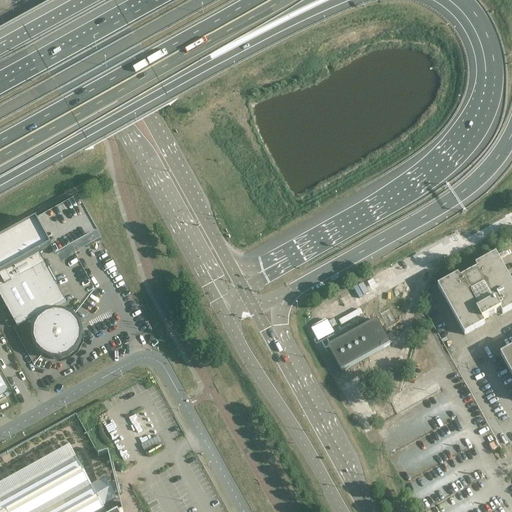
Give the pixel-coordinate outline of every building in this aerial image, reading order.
[(66,238),(52,246),(48,238),(46,238),(36,220),(0,240),(0,299),(1,299),(18,328),(14,330),(34,366),(43,354),(51,358),(60,359),(69,356),(76,350),(80,342),(81,333),(80,331),(82,331),(80,325),(79,326),(78,324),(72,317),(95,289),(66,238)] [(511,309),(511,283),(496,255),(476,266),(477,269),(460,279),(458,275),(438,287),(465,335),(485,324),(483,321),(500,311),(502,315),(511,309)] [(341,372),(390,345),(377,320),(328,347),(341,372)] [(511,348),(500,355),(511,375),(511,348)] [(0,394),(8,390),(0,375),(0,394)] [(159,436),(141,446),(146,455),(164,445),(159,436)] [(0,511),(105,511),(103,507),(117,500),(105,478),(91,486),(70,447),(0,485),(0,511)]
